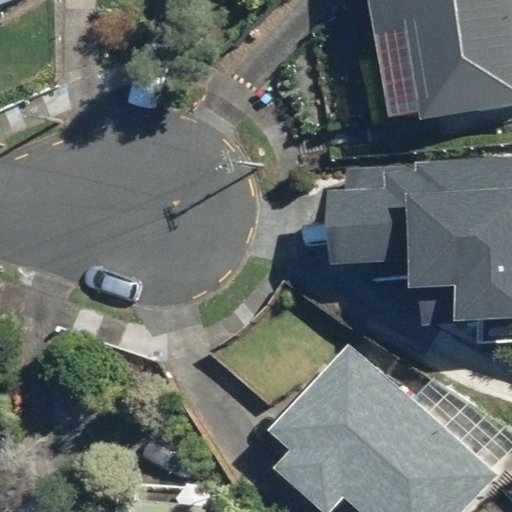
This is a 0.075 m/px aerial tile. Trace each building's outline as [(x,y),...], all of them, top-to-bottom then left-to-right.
[(0,0),(0,20),(42,0),(0,0)] [(511,0),(389,0),(416,133),(511,113),(511,0)] [(511,280),(511,182),(511,151),(343,152),(344,265),(425,264),(426,281),(511,280)] [(511,426),(445,380),(429,403),(362,345),(279,440),(302,459),(289,474),(332,511),(361,511),(367,506),(373,511),(485,511),(511,481),(511,475),(510,474),(511,470),(511,426)] [(0,402),(0,511),(5,511),(9,505),(12,403),(0,402)] [(246,511),(246,509),(129,502),(128,511),(246,511)]
